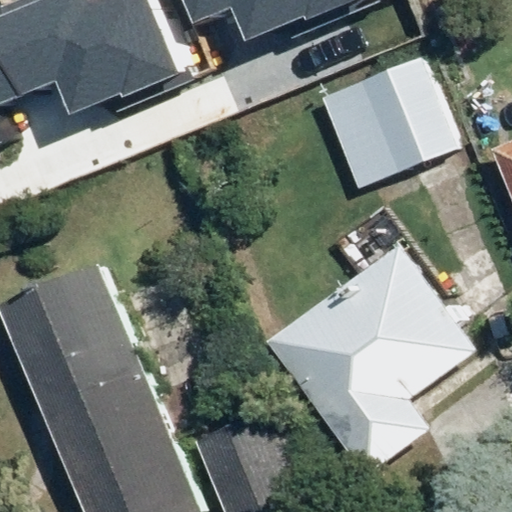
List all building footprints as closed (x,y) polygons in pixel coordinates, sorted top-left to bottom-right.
[(193,108),(142,0),(22,0),(23,0),(59,78),(16,98),(52,174),(193,108)] [(292,0),(239,0),(207,16),(251,102),(325,64),(292,0)] [(367,0),(375,16),(405,0),(367,0)] [(436,55),(337,88),(373,194),(472,161),(436,55)] [(341,297),(284,336),(382,478),(445,435),(422,403),(497,351),(400,212),(320,267),(341,297)] [(116,259),(17,299),(103,511),(199,511),(215,506),(116,259)]
